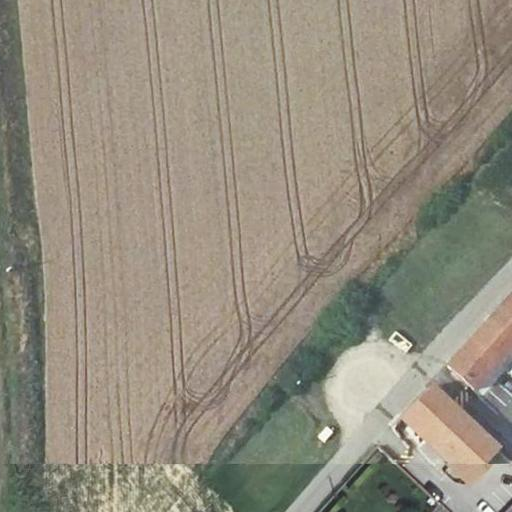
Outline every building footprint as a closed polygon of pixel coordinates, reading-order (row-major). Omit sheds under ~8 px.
[(511,347),(511,294),(447,366),(474,390),(511,347)] [(429,387),(401,417),(412,429),(423,440),(437,425),(453,409),(429,387)] [(453,409),(437,425),(456,443),(471,427),(453,409)] [(401,417),(380,440),(382,442),(391,451),(412,429),(401,417)] [(423,440),(402,462),(452,511),(484,511),(511,483),(511,464),(471,427),(456,443),(437,425),(423,440)] [(412,429),(391,451),(402,462),(423,440),(412,429)]
